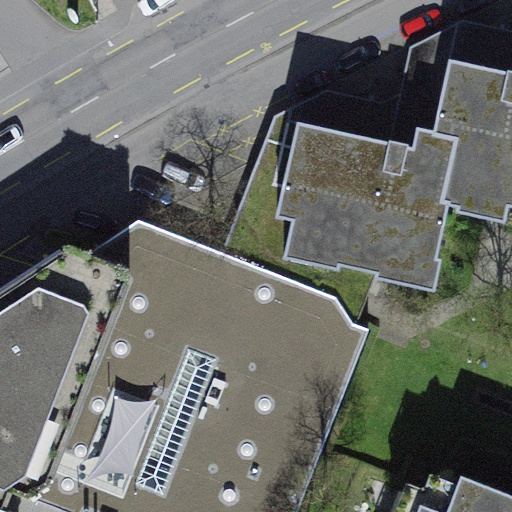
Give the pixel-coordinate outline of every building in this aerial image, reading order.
[(511,57),(479,51),(440,44),(391,66),(375,116),(357,125),(472,156),(457,224),(511,237),(511,57)] [(440,294),(457,224),(472,156),(357,125),(321,117),(292,111),(254,131),(237,181),(213,251),(209,262),(353,317),(356,307),(367,278),(440,294)] [(107,224),(0,293),(0,482),(27,499),(60,511),(126,511),(209,262),(107,224)] [(329,308),(209,262),(126,511),(295,511),(373,324),(353,317),(329,308)] [(431,474),(415,511),(511,511),(511,491),(460,471),(455,484),(431,474)] [(0,511),(22,511),(27,499),(0,482),(0,511)]
